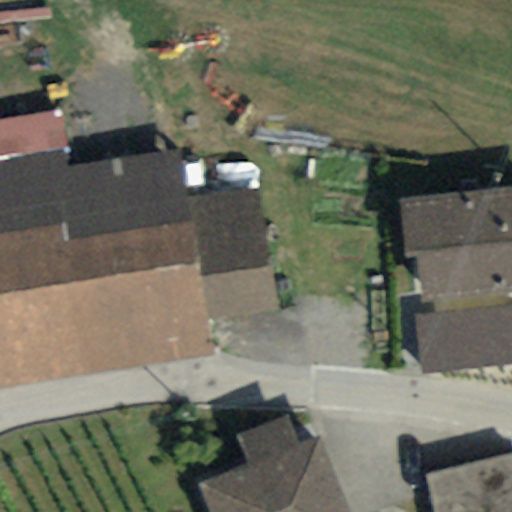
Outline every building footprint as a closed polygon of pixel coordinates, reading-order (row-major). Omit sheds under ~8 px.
[(62,147),(0,156),(0,381),(212,350),(206,311),(272,301),(255,188),(186,198),(177,143),(64,160),(62,147)] [(511,183),(398,197),(409,295),(511,283),(511,183)] [(511,304),(418,317),(424,366),(511,354),(511,304)] [(250,459),(201,478),(214,511),(354,511),(320,427),(298,436),(287,409),(238,429),(250,459)] [(511,511),(511,449),(428,468),(437,511),(511,511)]
